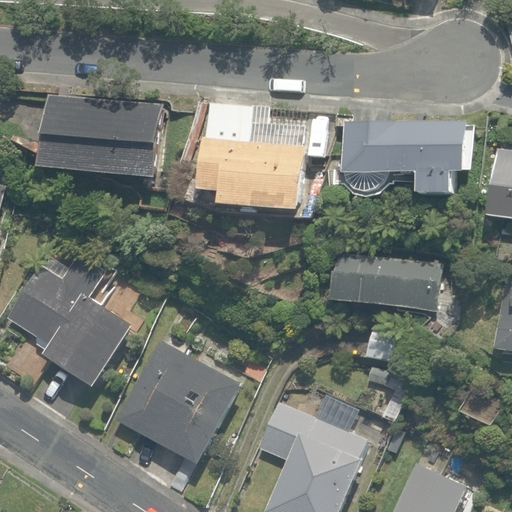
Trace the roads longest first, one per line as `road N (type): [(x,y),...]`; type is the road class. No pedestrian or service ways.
road 1 (residential): [(401,63),(0,42)]
road 2 (residential): [(205,0),(287,9),(364,30),(401,63)]
road 3 (residential): [(0,418),(144,511)]
